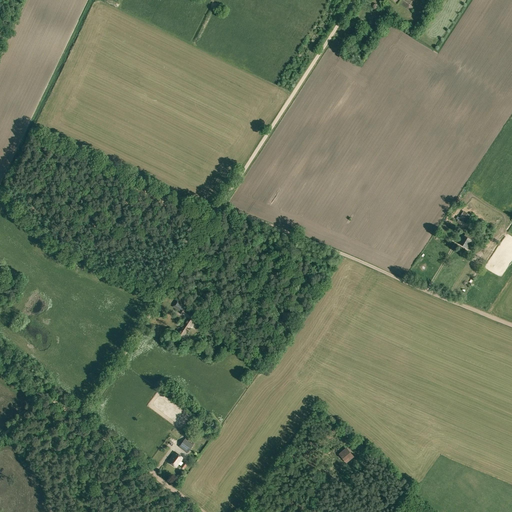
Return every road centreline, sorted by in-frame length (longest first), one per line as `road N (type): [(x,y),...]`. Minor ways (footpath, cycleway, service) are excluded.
road 1 (track): [(511,323),(220,204)]
road 2 (track): [(79,420),(220,204)]
road 3 (track): [(220,204),(354,0)]
road 4 (track): [(205,511),(79,420)]
